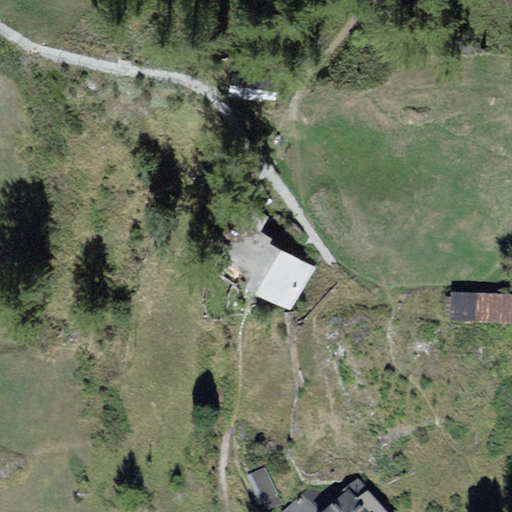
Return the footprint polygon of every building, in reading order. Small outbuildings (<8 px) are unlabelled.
[(281,78),(236,67),(228,100),(273,111),(281,78)] [(280,250),(263,238),(237,279),(253,294),(289,312),(315,270),(280,250)] [(511,297),(450,294),(449,321),(511,325),(511,297)] [(269,469),(255,475),(269,505),(283,498),(269,469)] [(335,507),(311,483),(281,511),(376,511),(366,501),(355,511),(352,511),(341,500),(335,507)]
